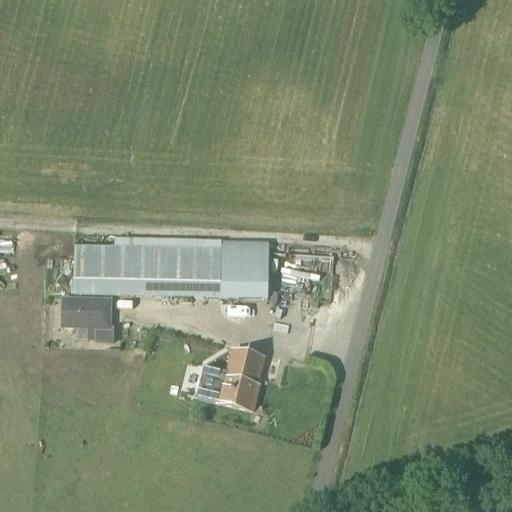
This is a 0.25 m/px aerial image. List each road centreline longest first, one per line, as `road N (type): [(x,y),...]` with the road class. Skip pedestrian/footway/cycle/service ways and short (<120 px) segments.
road 1 (unclassified): [(322,511),(442,0)]
road 2 (track): [(0,224),(279,239),(382,253)]
